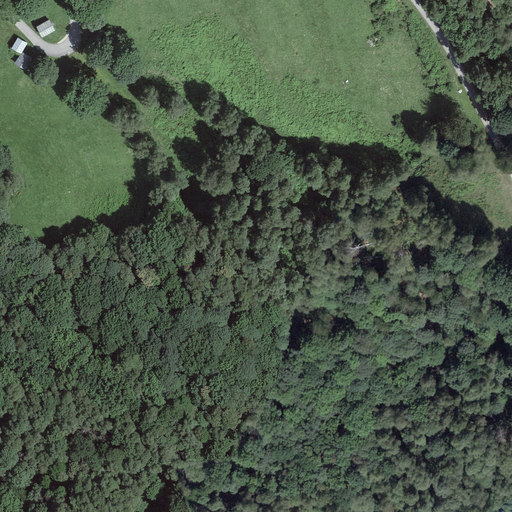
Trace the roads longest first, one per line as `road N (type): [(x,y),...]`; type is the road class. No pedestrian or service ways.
road 1 (unclassified): [(431,0),(511,173)]
road 2 (unclassified): [(7,0),(54,44),(76,33),(76,0)]
